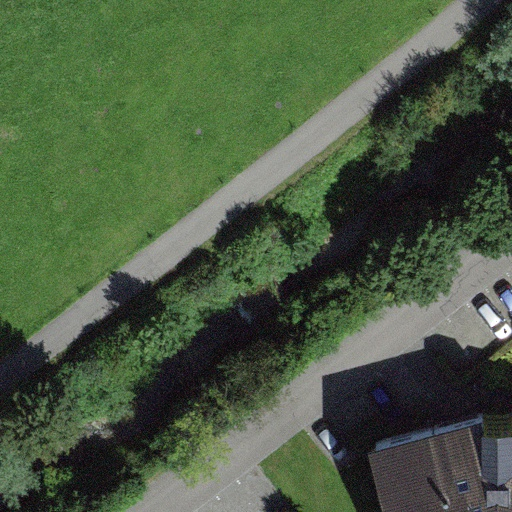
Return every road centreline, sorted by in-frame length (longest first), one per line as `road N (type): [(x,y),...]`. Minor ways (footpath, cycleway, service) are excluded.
road 1 (residential): [(0,381),(476,0)]
road 2 (residential): [(511,252),(168,511)]
